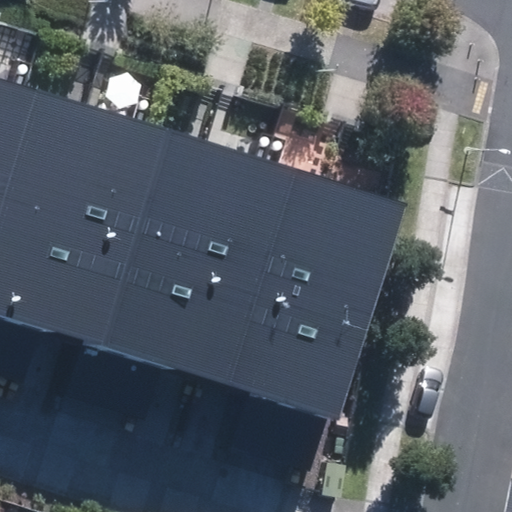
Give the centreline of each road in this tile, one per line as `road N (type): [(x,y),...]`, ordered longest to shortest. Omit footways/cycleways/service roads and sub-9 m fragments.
road 1 (residential): [(264,511),(0,428)]
road 2 (residential): [(464,511),(511,249)]
